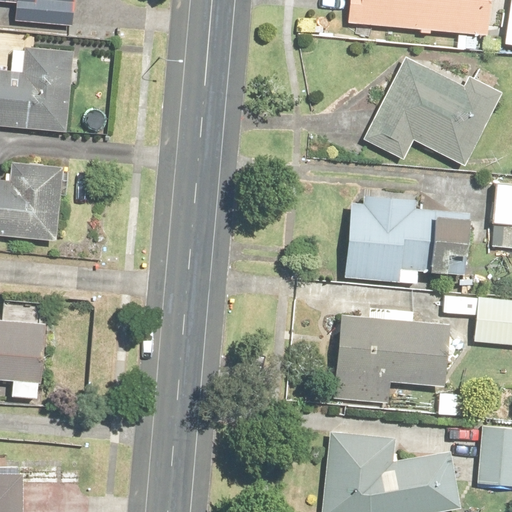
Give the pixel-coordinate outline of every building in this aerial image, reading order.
[(44,0),(0,0),(0,40),(44,41),(44,0)] [(461,56),(464,24),(464,23),(465,12),(465,0),(330,0),(331,4),(317,3),(314,46),(461,56)] [(471,107),(442,92),(433,109),(405,94),(404,96),(374,80),(331,161),(370,182),(381,162),(401,172),(400,173),(430,188),(471,107)] [(0,148),(31,150),(33,96),(0,95),(0,148)] [(35,175),(0,171),(0,258),(28,260),(35,175)] [(507,208),(462,205),(460,244),(505,247),(507,208)] [(386,230),(386,216),(360,216),(320,213),(313,303),(364,307),(364,301),(436,303),(438,231),(386,230)] [(511,327),(511,317),(443,314),(440,364),(510,368),(511,327)] [(367,340),(309,336),(304,421),(362,425),(363,403),(416,405),(418,347),(366,345),(367,340)] [(15,350),(0,348),(0,416),(13,417),(14,395),(12,395),(15,350)] [(458,393),(439,391),(436,416),(455,418),(458,393)] [(489,446),(447,443),(442,506),(485,509),(489,446)] [(423,511),(421,474),(361,478),(362,461),(296,455),(291,511),(423,511)]
